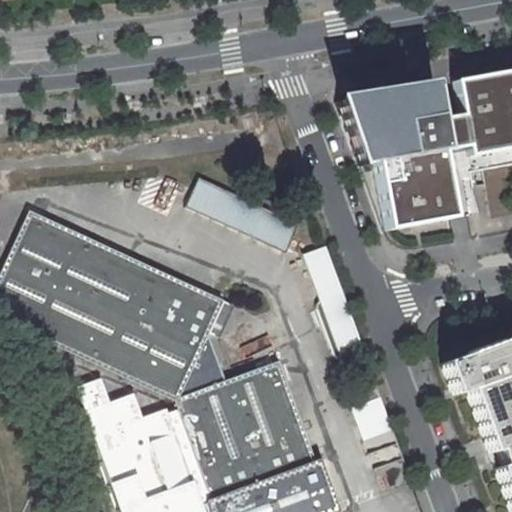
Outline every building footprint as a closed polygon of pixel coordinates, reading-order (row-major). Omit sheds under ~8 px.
[(361,168),(373,166),(385,232),(451,221),(457,219),(468,217),(462,175),(511,166),(511,73),(452,84),(458,118),(434,122),(427,87),(420,89),(421,93),(414,94),(413,90),(410,90),(411,96),(399,97),(398,92),(386,94),(387,100),(374,102),(373,97),(358,99),(359,105),(342,108),(341,102),(336,103),(341,118),(345,116),(350,128),(346,129),(348,134),(351,133),(356,144),(352,145),(355,152),(358,151),(360,156),(357,157),(361,168)] [(387,100),(386,94),(373,97),(374,102),(387,100)] [(359,105),(358,99),(341,102),(342,108),(359,105)] [(345,116),(341,118),(346,129),(350,128),(345,116)] [(186,208),(289,252),(301,224),(198,180),(186,208)] [(207,334),(216,314),(222,301),(26,212),(0,268),(0,322),(174,403),(177,412),(167,416),(166,411),(142,420),(133,397),(109,406),(100,381),(60,396),(103,511),(336,511),(318,462),(312,464),(275,365),(225,383),(207,334)] [(333,247),(305,255),(334,359),(362,351),(333,247)] [(451,396),(464,391),(508,511),(511,511),(511,337),(439,364),(451,396)] [(344,396),(354,422),(381,497),(410,486),(374,385),(344,396)]
